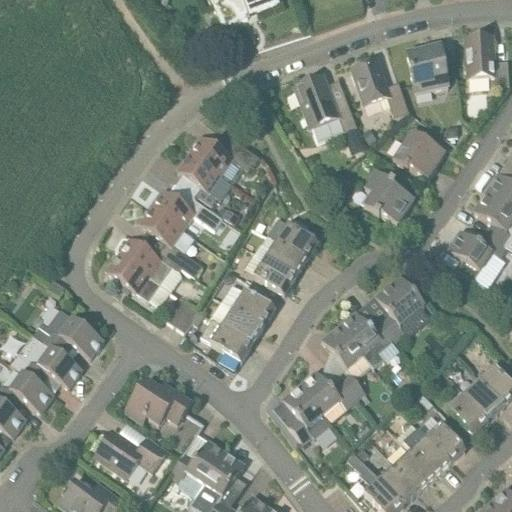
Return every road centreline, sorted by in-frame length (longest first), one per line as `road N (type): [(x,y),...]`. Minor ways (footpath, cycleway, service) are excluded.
road 1 (residential): [(242,415),(319,300),(370,261),(422,246),(511,109)]
road 2 (residential): [(511,11),(410,19),(189,103)]
road 3 (residential): [(143,340),(79,291),(74,253),(148,145),(189,103)]
road 4 (residential): [(0,511),(92,416),(143,340)]
road 5 (unclassified): [(115,0),(189,103)]
road 6 (residential): [(242,415),(143,340)]
road 7 (residential): [(320,511),(242,415)]
